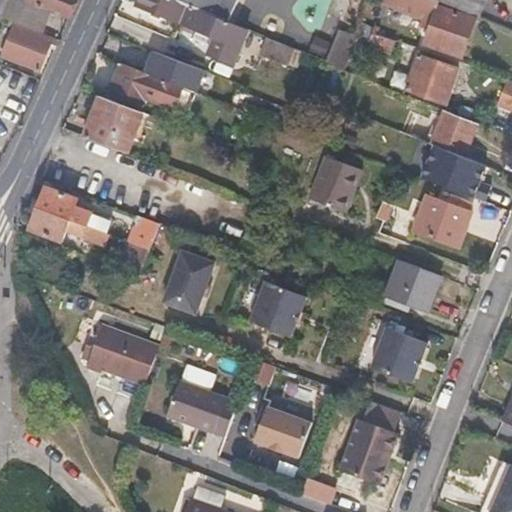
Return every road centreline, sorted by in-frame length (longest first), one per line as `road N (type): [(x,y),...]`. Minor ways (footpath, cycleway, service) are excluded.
road 1 (residential): [(511,275),(417,511)]
road 2 (tertiary): [(0,202),(100,0)]
